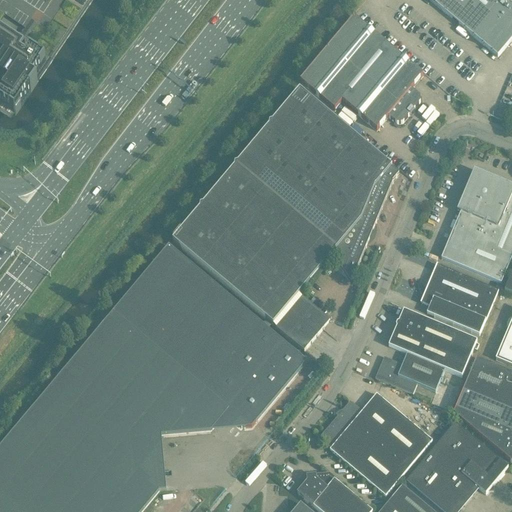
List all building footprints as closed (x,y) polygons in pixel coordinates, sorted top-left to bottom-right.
[(0,0),(0,107),(15,117),(92,0),(0,0)] [(511,41),(511,6),(504,0),(428,0),(498,58),(511,41)] [(423,78),(354,20),(300,84),(335,113),(342,104),(377,133),(388,119),(397,126),(402,126),(409,117),(411,118),(415,114),(413,113),(420,104),(420,98),(412,91),(423,78)] [(392,169),(300,92),(272,124),(269,128),(251,150),(367,247),(369,241),(367,239),(367,237),(369,237),(370,237),(370,236),(370,234),(369,233),(370,232),(373,233),(376,226),(393,185),(393,184),(399,177),(391,170),(392,169)] [(367,247),(251,150),(238,166),(235,170),(203,207),(200,211),(173,243),(189,258),(272,327),(301,351),(304,354),(309,348),(330,324),(330,323),(299,297),(323,268),(332,258),(338,267),(339,266),(345,274),(347,276),(349,276),(351,276),(353,275),(355,273),(359,264),(360,264),(367,248),(367,247)] [(501,286),(511,259),(511,187),(493,180),(482,175),(474,172),(466,190),(457,213),(460,215),(441,261),(501,286)] [(252,429),(307,364),(268,331),(272,327),(189,258),(186,262),(169,248),(152,268),(107,322),(100,330),(72,364),(31,412),(0,449),(0,511),(143,511),(159,493),(154,438),(211,433),(244,430),(252,429)] [(479,338),(498,292),(438,267),(437,271),(436,275),(434,279),(431,283),(428,286),(426,288),(427,289),(421,305),(430,308),(427,316),(479,338)] [(462,380),(474,351),(477,352),(479,347),(476,345),(477,343),(404,313),(399,324),(397,325),(396,328),(396,330),(388,349),(407,357),(445,372),(462,380)] [(511,322),(495,362),(511,368),(511,322)] [(435,394),(445,372),(407,357),(403,367),(384,359),(382,363),(383,364),(384,367),(381,369),(380,368),(375,381),(413,397),(417,387),(435,394)] [(511,413),(511,375),(477,360),(463,393),(511,413)] [(511,413),(463,393),(455,411),(511,434),(511,413)] [(432,443),(376,397),(362,414),(350,403),(342,413),(344,414),(338,418),(319,441),(331,451),(330,452),(385,499),(432,443)] [(511,434),(455,411),(453,416),(511,464),(511,434)] [(493,488),(508,471),(455,427),(408,483),(441,511),(458,511),(477,490),(486,497),(488,494),(488,490),(489,488),(493,488)] [(369,511),(336,484),(334,482),(327,491),(313,479),(311,479),(297,495),(299,497),(300,496),(304,500),(303,501),(308,504),(313,507),(312,508),(317,511),(369,511)] [(430,511),(402,488),(382,511),(430,511)]
